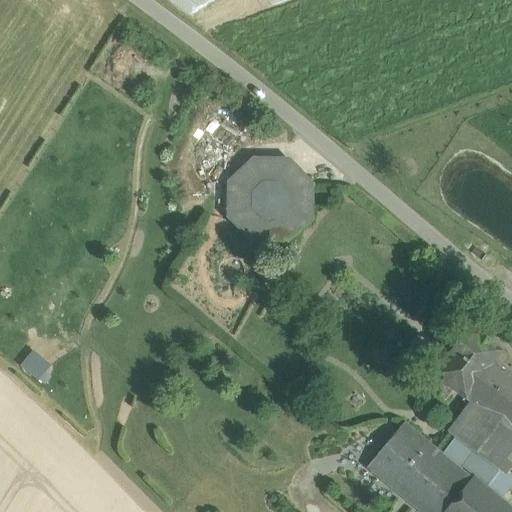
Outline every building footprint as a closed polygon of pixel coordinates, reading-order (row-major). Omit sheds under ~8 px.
[(312,185),(289,159),(254,159),(230,182),(229,216),(253,241),(286,242),(311,219),(312,185)] [(471,327),(435,375),(442,380),(433,392),(446,401),(455,390),(466,398),(495,360),(502,351),(485,338),(486,337),(473,327),(472,328),(471,327)] [(31,348),(18,364),(40,381),(53,365),(31,348)] [(511,372),(495,360),(466,398),(473,403),(511,432),(511,372)] [(511,462),(511,432),(473,403),(451,432),(504,473),(511,462)] [(445,511),(471,481),(403,427),(369,467),(423,511),(445,511)] [(511,511),(511,508),(479,480),(471,481),(445,511),(511,511)]
